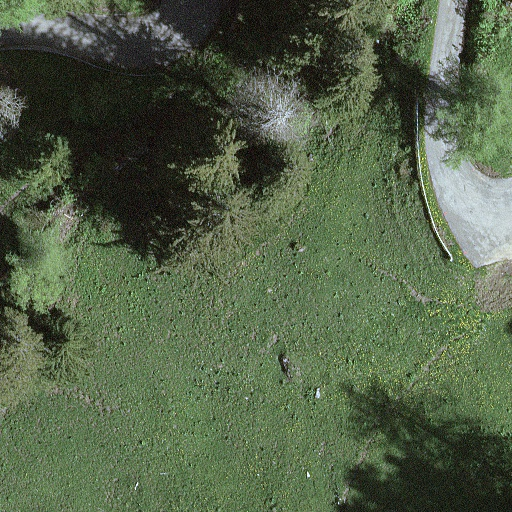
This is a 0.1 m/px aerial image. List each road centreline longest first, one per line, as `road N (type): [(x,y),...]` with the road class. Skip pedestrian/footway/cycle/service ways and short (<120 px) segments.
road 1 (unclassified): [(511,205),(459,190),(439,146),(446,0)]
road 2 (unclassified): [(199,0),(185,25),(167,35),(0,26)]
